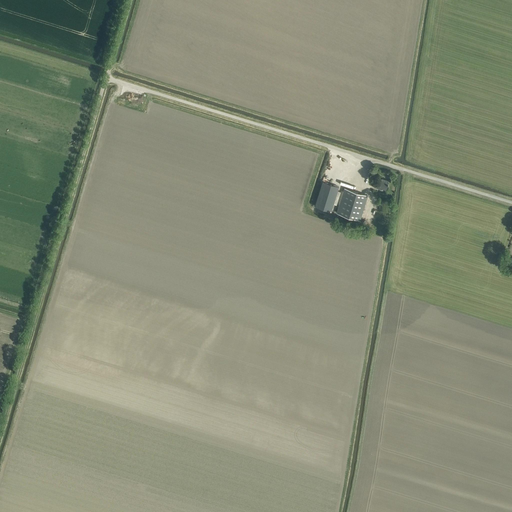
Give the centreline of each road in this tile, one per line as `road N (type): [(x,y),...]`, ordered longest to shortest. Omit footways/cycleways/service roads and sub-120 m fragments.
road 1 (track): [(511,200),(105,76)]
road 2 (track): [(63,221),(0,432)]
road 3 (track): [(63,221),(105,76)]
